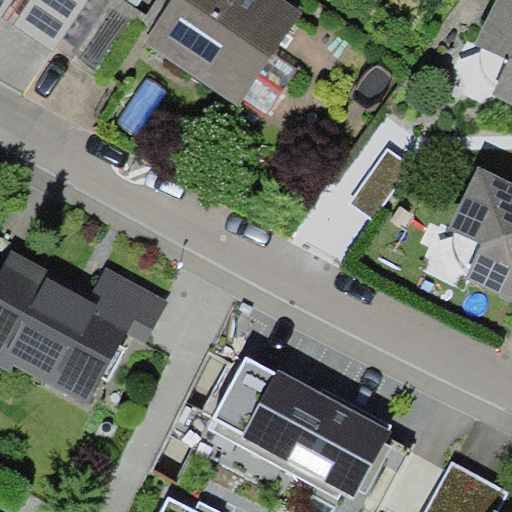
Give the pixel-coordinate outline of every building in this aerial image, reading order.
[(0,0),(0,17),(2,15),(53,48),(83,0),(0,0)] [(297,17),(272,0),(173,0),(145,41),(236,104),(297,17)] [(511,60),(511,75),(503,92),(511,96),(511,0),(501,0),(479,43),(511,60)] [(410,169),(383,152),(348,205),(374,222),(410,169)] [(489,251),(474,280),(511,299),(511,181),(483,167),(450,230),(489,251)] [(150,330),(165,302),(104,270),(89,298),(10,256),(0,273),(0,367),(87,413),(135,323),(150,330)] [(381,431),(280,377),(249,434),(350,488),(381,431)] [(499,511),(498,511),(508,492),(455,463),(427,511),(499,511)]
